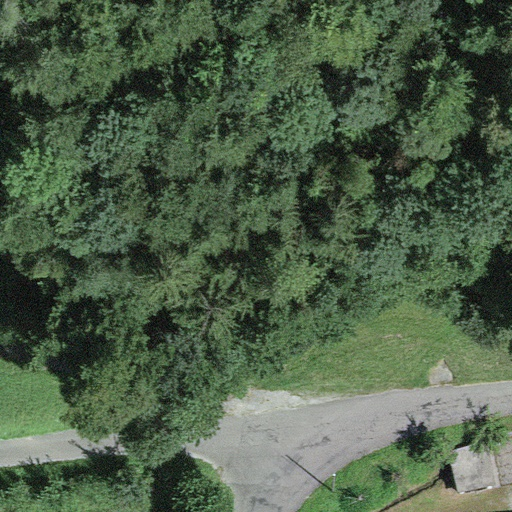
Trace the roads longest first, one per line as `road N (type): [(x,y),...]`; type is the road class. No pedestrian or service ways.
road 1 (track): [(0,346),(252,403),(349,442)]
road 2 (track): [(349,442),(123,440),(0,449)]
